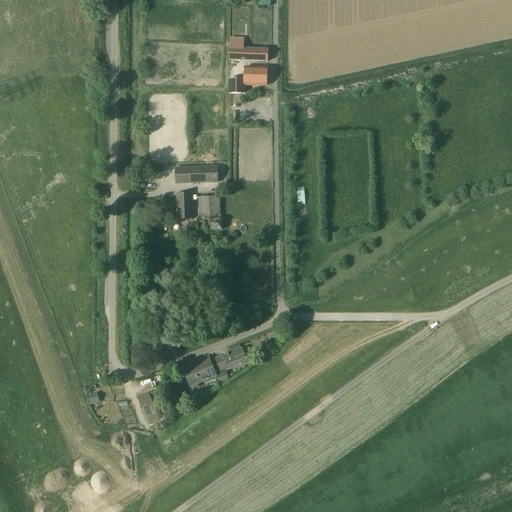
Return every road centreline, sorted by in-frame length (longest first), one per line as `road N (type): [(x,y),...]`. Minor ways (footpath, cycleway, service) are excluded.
road 1 (unclassified): [(114,0),(112,356)]
road 2 (unclassified): [(442,319),(174,511)]
road 3 (unclassified): [(281,315),(278,0)]
road 4 (unclassified): [(281,315),(147,373),(122,372),(112,356)]
road 5 (unclassified): [(442,319),(281,315)]
